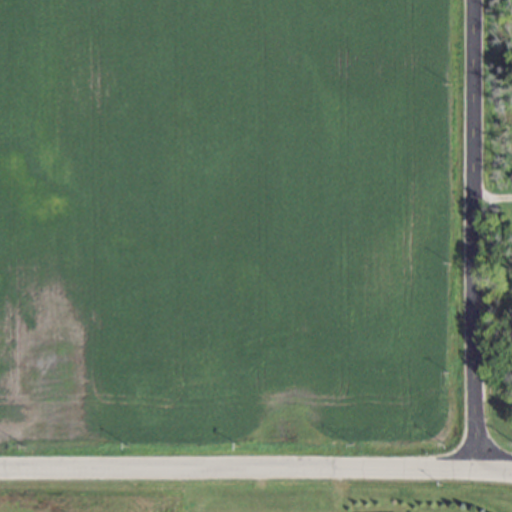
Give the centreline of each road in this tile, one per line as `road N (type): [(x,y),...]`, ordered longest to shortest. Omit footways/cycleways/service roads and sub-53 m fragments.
road 1 (tertiary): [(511,466),(0,466)]
road 2 (residential): [(470,0),(471,465)]
